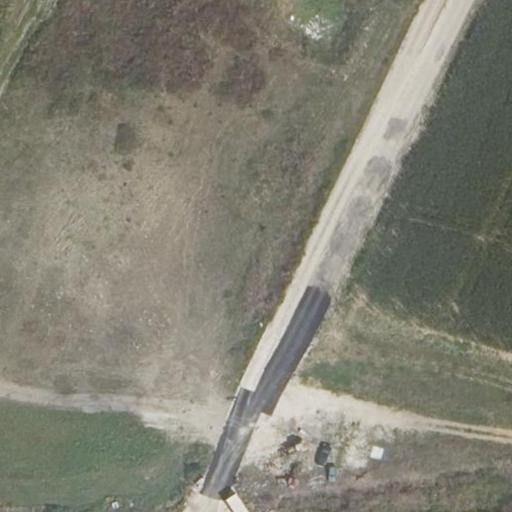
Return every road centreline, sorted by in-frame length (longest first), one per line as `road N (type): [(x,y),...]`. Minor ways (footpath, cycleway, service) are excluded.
road 1 (unclassified): [(458,0),(209,511)]
road 2 (track): [(260,406),(511,442)]
